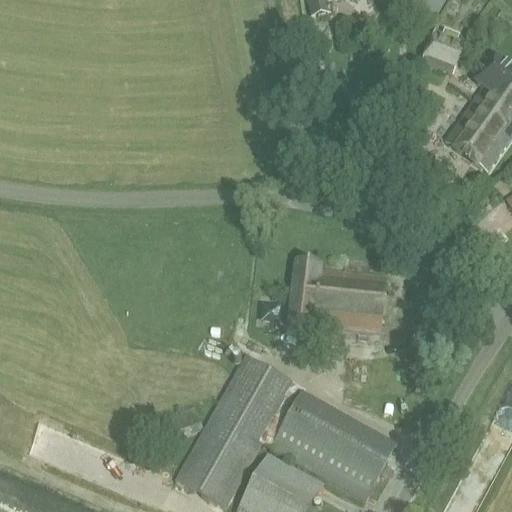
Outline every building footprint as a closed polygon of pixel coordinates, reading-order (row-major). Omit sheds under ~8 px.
[(308,0),(312,20),(330,16),(329,12),(331,12),(330,9),(329,10),(328,3),(342,0),(308,0)] [(454,77),(466,48),(435,35),(423,64),(454,77)] [(498,172),(511,151),(511,64),(511,65),(511,63),(511,61),(500,53),(482,80),(493,88),(455,143),(498,172)] [(354,144),(342,183),(362,189),(374,150),(354,144)] [(381,333),(386,282),(320,274),(321,270),(296,267),(290,327),(314,330),(315,326),(381,333)] [(307,394),(247,360),(176,485),(224,511),(226,511),(263,447),(269,450),(307,394)] [(366,403),(419,400),(417,366),(364,368),(366,403)] [(304,398),(271,451),(366,506),(397,451),(304,398)] [(168,449),(199,434),(188,412),(158,427),(168,449)] [(490,439),(511,448),(511,428),(497,422),(490,439)] [(313,511),(325,490),(268,459),(239,511),(313,511)]
